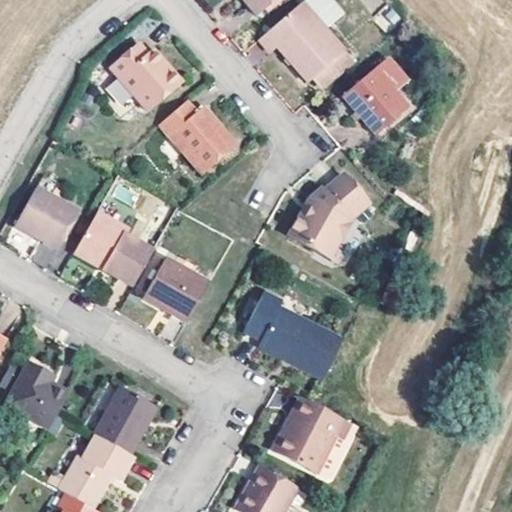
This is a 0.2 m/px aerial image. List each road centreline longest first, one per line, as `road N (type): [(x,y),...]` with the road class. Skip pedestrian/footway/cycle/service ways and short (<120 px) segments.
road 1 (residential): [(0,266),(232,410),(178,511)]
road 2 (residential): [(120,0),(65,48),(0,163)]
road 3 (residential): [(173,0),(303,153)]
